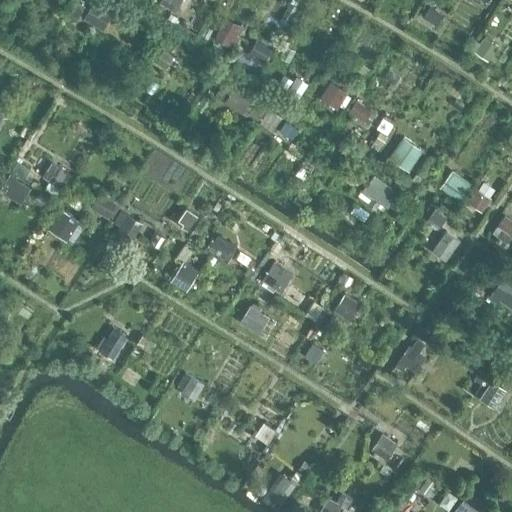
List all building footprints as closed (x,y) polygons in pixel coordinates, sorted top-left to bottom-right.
[(160,0),(159,2),(176,11),(180,0),(160,0)] [(112,14),(93,2),(83,18),(102,29),(112,14)] [(83,10),(72,4),(66,14),(76,21),(83,10)] [(427,5),(422,13),(435,22),(440,14),(427,5)] [(225,17),(214,38),(232,48),(243,27),(225,17)] [(255,39),(248,51),(265,61),(272,49),(255,39)] [(479,43),(480,42),(475,39),(468,48),(474,51),(479,43)] [(481,40),(474,51),(488,61),(495,49),(481,40)] [(161,66),(169,54),(163,50),(155,62),(161,66)] [(284,75),(276,70),(270,79),(279,84),(284,75)] [(297,75),(287,89),(299,97),(308,82),(297,75)] [(225,80),(216,94),(225,100),(224,101),(246,115),(257,99),(234,85),(234,86),(225,80)] [(330,81),(319,98),(337,109),(340,105),(341,103),(344,98),(345,97),(347,94),(348,92),(330,81)] [(341,103),(340,105),(344,107),(351,97),(347,94),(345,97),(344,98),(341,103)] [(357,100),(349,111),(369,124),(376,113),(357,100)] [(179,134),(191,134),(190,120),(178,121),(179,134)] [(382,145),(388,136),(380,131),(373,140),(382,145)] [(403,135),(388,156),(408,170),(423,150),(403,135)] [(73,175),(52,161),(43,176),(63,189),(73,175)] [(439,186),(458,200),(471,182),(452,169),(439,186)] [(9,172),(0,188),(0,190),(21,203),(30,187),(15,178),(16,176),(9,172)] [(417,183),(422,177),(416,172),(411,179),(417,183)] [(374,174),(362,190),(387,208),(398,192),(374,174)] [(478,189),(489,197),(495,188),(483,181),(478,189)] [(489,197),(478,189),(476,188),(469,198),(484,208),(491,198),(489,197)] [(45,204),(50,196),(37,189),(32,197),(45,204)] [(303,209),(311,197),(300,190),(292,202),(303,209)] [(79,210),(84,202),(74,195),(68,203),(79,210)] [(106,196),(97,211),(109,218),(117,203),(106,196)] [(369,212),(356,203),(350,211),(363,220),(369,212)] [(62,209),(49,229),(66,241),(80,220),(62,209)] [(115,234),(130,244),(145,220),(140,217),(138,220),(121,209),(113,221),(120,225),(115,234)] [(188,209),(180,221),(185,224),(183,227),(189,231),(199,216),(188,209)] [(435,209),(426,220),(438,229),(447,218),(435,209)] [(511,221),(502,215),(495,226),(510,235),(511,232),(511,221)] [(446,230),(432,250),(446,260),(460,240),(446,230)] [(154,231),(148,241),(160,248),(166,238),(154,231)] [(225,246),(229,240),(218,233),(208,248),(228,260),(234,251),(225,246)] [(273,261),(262,279),(278,289),(289,272),(273,261)] [(171,283),(187,292),(199,272),(184,262),(171,283)] [(250,278),(253,274),(256,269),(252,265),(245,274),(250,278)] [(511,276),(504,272),(487,297),(496,303),(498,299),(511,308),(511,276)] [(344,292),(333,311),(349,320),(361,302),(344,292)] [(250,304),(239,321),(258,333),(269,316),(258,310),(260,307),(253,302),(251,305),(250,304)] [(127,336),(114,328),(107,338),(104,337),(98,347),(101,349),(100,350),(114,359),(127,336)] [(142,334),(137,343),(150,351),(155,342),(142,334)] [(409,344),(398,359),(416,372),(427,356),(420,352),(425,345),(417,339),(412,346),(409,344)] [(308,340),(298,357),(316,369),(327,352),(325,351),(328,346),(320,341),(317,345),(308,340)] [(191,375),(181,392),(194,400),(204,383),(191,375)] [(491,380),(479,398),(494,408),(506,389),(491,380)] [(267,443),(276,430),(263,421),(254,434),(267,443)] [(397,443),(382,433),(371,449),(375,452),(372,456),(382,462),(385,458),(386,459),(397,443)] [(305,475),(312,466),(304,460),(297,469),(305,475)] [(280,472),(262,498),(279,511),(298,485),(280,472)] [(418,481),(415,485),(428,495),(437,483),(428,476),(423,484),(418,481)] [(474,511),(483,500),(468,490),(456,508),(461,511),(474,511)] [(319,511),(336,511),(340,505),(344,507),(346,508),(346,507),(352,496),(342,491),(336,501),(327,496),(319,511)]
